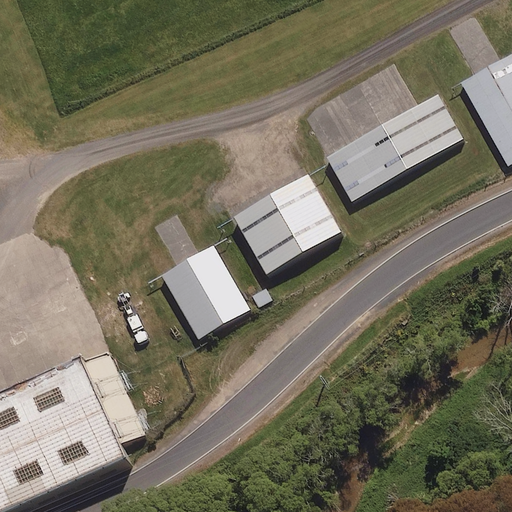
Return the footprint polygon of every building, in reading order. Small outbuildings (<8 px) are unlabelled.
[(476,77),(463,84),(510,168),(511,167),(511,56),(502,62),(476,77)] [(328,159),(354,204),(466,140),(441,95),(419,108),(328,159)] [(346,234),(313,176),(237,219),(253,247),(270,277),(346,234)] [(243,294),(217,246),(201,255),(179,268),(164,277),(201,342),(254,312),(243,294)] [(260,309),(274,301),(268,289),(254,297),(260,309)] [(0,511),(22,511),(133,463),(131,461),(125,446),(148,436),(112,354),(90,363),(88,359),(0,398),(0,511)]
